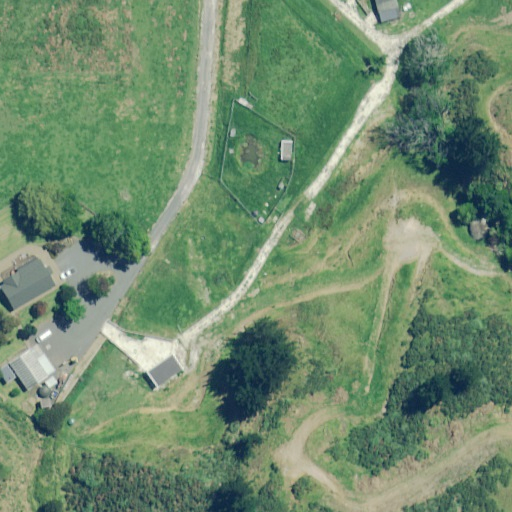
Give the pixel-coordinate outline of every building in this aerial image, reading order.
[(398,17),(393,0),(372,0),(380,22),(398,17)] [(54,286),(37,257),(15,270),(17,272),(0,282),(0,289),(12,310),(54,286)] [(70,322),(66,314),(37,330),(41,338),(70,322)] [(16,375),(27,390),(41,380),(48,390),(61,380),(35,344),(0,369),(0,374),(6,383),(16,375)] [(48,393),(34,399),(38,411),(53,406),(48,393)]
